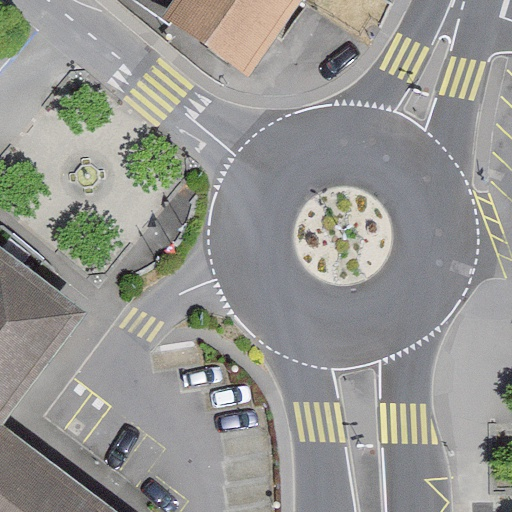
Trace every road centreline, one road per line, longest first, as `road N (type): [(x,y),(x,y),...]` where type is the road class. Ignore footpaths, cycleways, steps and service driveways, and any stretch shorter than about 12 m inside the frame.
road 1 (residential): [(37,0),(270,171)]
road 2 (tertiary): [(412,511),(413,311)]
road 3 (tertiary): [(270,171),(255,196),(250,252),(274,300),(316,328)]
road 4 (tertiary): [(413,311),(432,291),(450,240),(432,175),(407,151)]
road 5 (tertiary): [(316,328),(326,511)]
road 6 (tertiary): [(459,0),(407,151)]
road 7 (tertiary): [(407,151),(350,132),(292,150),(270,171)]
